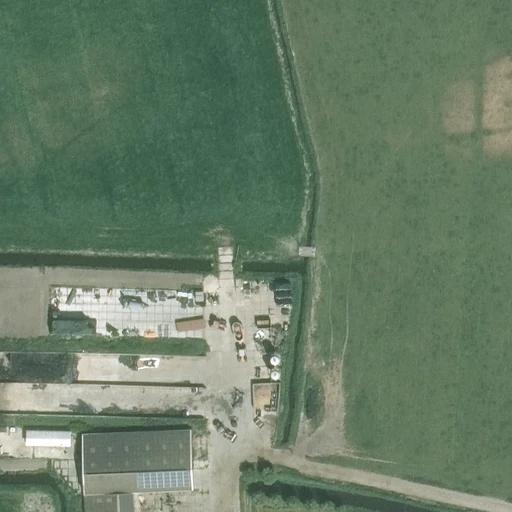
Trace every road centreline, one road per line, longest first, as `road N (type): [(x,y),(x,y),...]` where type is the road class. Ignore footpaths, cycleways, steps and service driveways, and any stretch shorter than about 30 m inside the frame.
road 1 (track): [(224,511),(222,452),(273,454),(507,511)]
road 2 (track): [(222,452),(225,253)]
